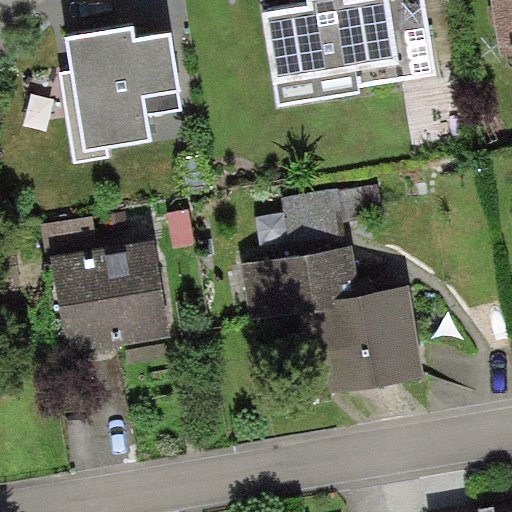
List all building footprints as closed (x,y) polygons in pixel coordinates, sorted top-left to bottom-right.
[(308,0),(310,10),(264,17),(278,106),(362,93),(361,87),(436,75),(424,0),(308,0)] [(511,0),(491,0),(502,62),(511,60),(511,0)] [(134,30),(66,40),(85,155),(152,145),(147,117),(183,112),(171,38),(136,43),(134,30)] [(202,156),(182,160),(188,190),(208,187),(202,156)] [(288,199),(297,258),(348,250),(339,191),(288,199)] [(41,225),(46,256),(131,242),(126,212),(41,225)] [(155,243),(51,261),(68,358),(172,340),(155,243)] [(316,314),(329,395),(426,379),(411,288),(385,292),(364,295),(356,248),(348,250),(297,258),(255,265),(264,322),(316,314)]
